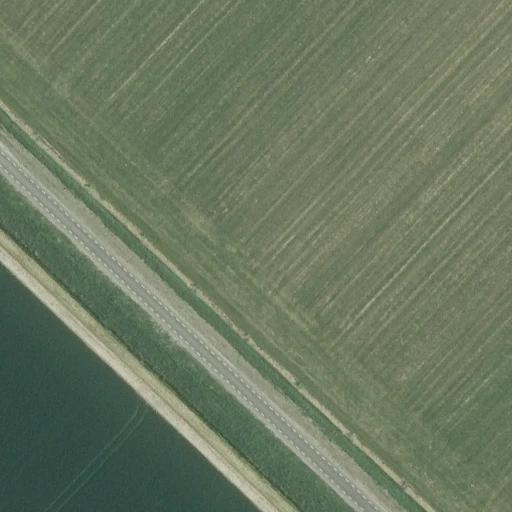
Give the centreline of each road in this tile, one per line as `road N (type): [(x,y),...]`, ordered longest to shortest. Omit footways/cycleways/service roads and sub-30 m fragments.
road 1 (unclassified): [(374,511),(0,152)]
road 2 (track): [(0,256),(270,511)]
